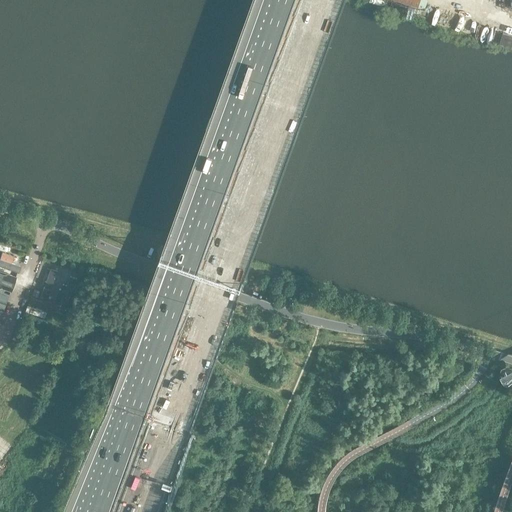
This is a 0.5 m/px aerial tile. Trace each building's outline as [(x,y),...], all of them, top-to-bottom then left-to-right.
[(390,0),(419,9),(422,0),(390,0)] [(511,34),(503,33),(501,44),(511,46),(511,34)] [(2,252),(0,258),(11,263),(14,256),(2,252)] [(0,265),(17,272),(19,265),(11,263),(0,258),(0,265)] [(51,269),(51,270),(47,269),(43,280),(44,281),(42,285),(45,286),(41,297),(48,299),(58,272),(51,269)] [(0,287),(10,291),(16,276),(0,270),(0,287)] [(77,279),(70,277),(67,286),(65,291),(61,303),(68,305),(77,279)] [(55,301),(61,303),(65,291),(61,290),(59,289),(55,301)] [(41,292),(35,290),(32,296),(38,298),(41,292)] [(9,295),(0,291),(0,301),(6,303),(9,295)] [(47,313),(28,306),(26,312),(45,319),(47,313)]
